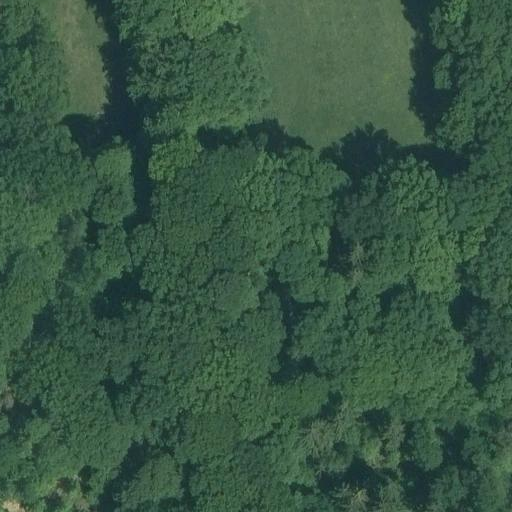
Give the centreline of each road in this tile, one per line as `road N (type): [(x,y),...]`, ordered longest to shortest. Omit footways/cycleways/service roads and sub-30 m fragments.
road 1 (track): [(511,329),(237,482),(164,511)]
road 2 (track): [(241,511),(207,173)]
road 3 (track): [(207,173),(511,201)]
road 4 (track): [(0,158),(207,173)]
road 5 (track): [(207,173),(194,0)]
